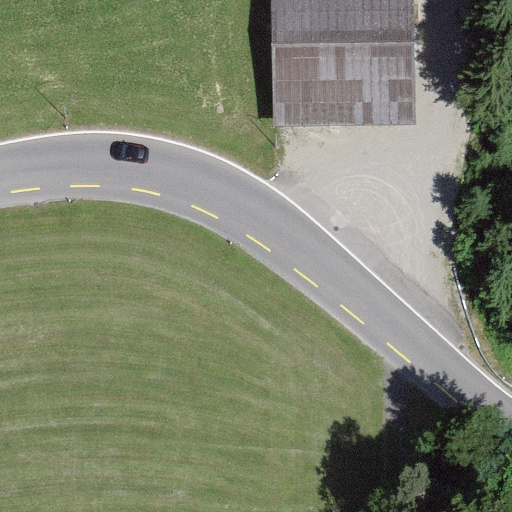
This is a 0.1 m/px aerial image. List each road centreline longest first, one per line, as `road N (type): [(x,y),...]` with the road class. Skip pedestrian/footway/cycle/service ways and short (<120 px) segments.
road 1 (tertiary): [(511,429),(322,266),(217,193),(113,165),(0,174)]
road 2 (track): [(396,335),(385,511)]
